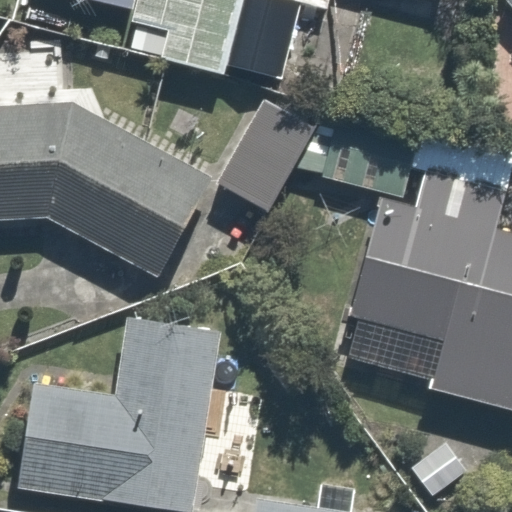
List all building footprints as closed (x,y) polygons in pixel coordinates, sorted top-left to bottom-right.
[(303,4),(327,9),(328,0),(238,0),(226,59),(288,72),(303,4)] [(247,100),(205,177),(261,207),(302,129),(247,100)] [(0,109),(0,215),(44,213),(145,270),(187,169),(70,109),(0,109)] [(511,230),(368,203),(347,314),(437,332),(426,389),(511,405),(511,230)] [(86,372),(20,363),(5,481),(182,504),(205,321),(119,311),(109,389),(84,386),(86,372)] [(251,503),(249,511),(344,511),(251,503)]
